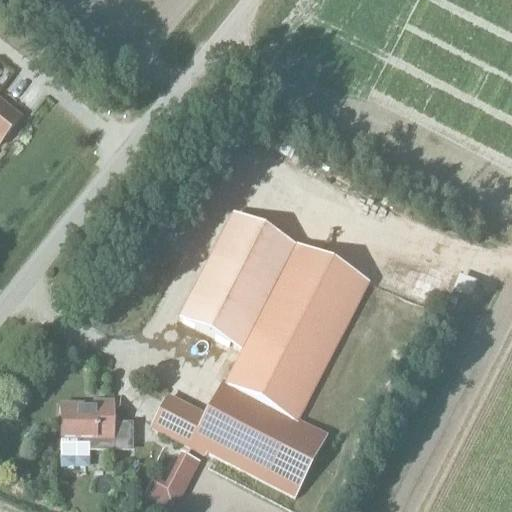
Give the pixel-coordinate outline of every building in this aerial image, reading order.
[(0,145),(19,121),(0,105),(0,145)] [(264,186),(301,224),(319,207),(283,169),(264,186)] [(179,323),(241,355),(295,252),(233,219),(179,323)] [(296,251),(295,252),(241,355),(223,390),(295,428),(367,289),(296,251)] [(221,389),(204,421),(191,445),(206,453),(294,499),(324,443),(295,428),(223,390),(221,389)] [(204,458),(206,453),(191,445),(204,421),(166,402),(151,431),(204,458)] [(60,443),(60,460),(88,460),(88,447),(112,447),(112,404),(93,405),(93,409),(60,409),(60,443)] [(172,511),(196,466),(184,459),(166,494),(150,486),(144,499),(171,511),(172,511)]
